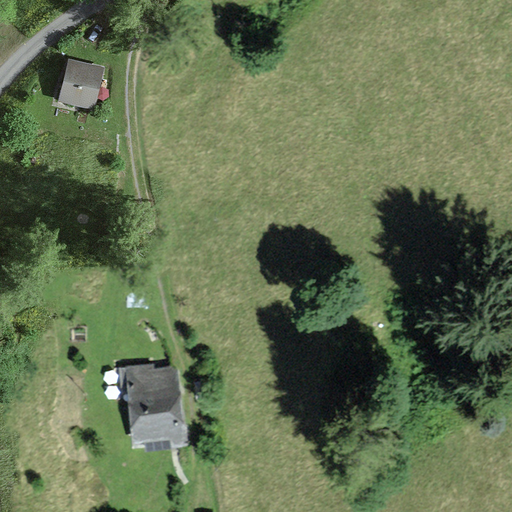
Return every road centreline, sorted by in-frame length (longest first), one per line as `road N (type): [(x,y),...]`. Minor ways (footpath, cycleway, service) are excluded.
road 1 (track): [(190,511),(197,463),(182,358),(133,166),(133,62),(148,0)]
road 2 (unclassified): [(0,77),(96,0)]
